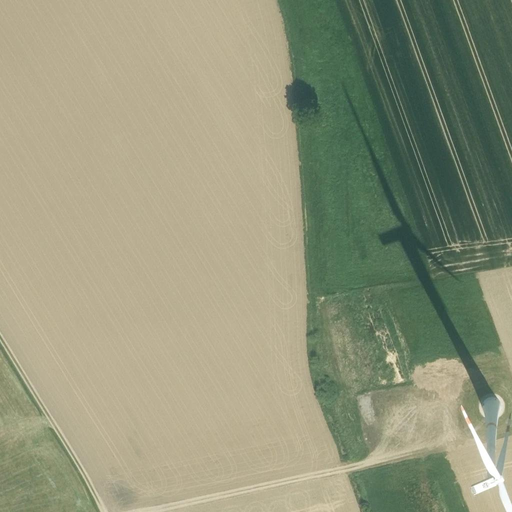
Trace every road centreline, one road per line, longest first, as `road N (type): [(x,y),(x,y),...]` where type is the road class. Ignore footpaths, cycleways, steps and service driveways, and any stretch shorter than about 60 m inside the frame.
road 1 (track): [(141,511),(432,444)]
road 2 (track): [(104,511),(88,468),(0,321)]
